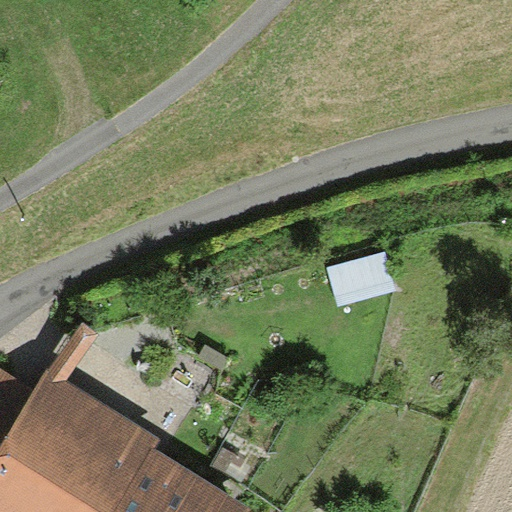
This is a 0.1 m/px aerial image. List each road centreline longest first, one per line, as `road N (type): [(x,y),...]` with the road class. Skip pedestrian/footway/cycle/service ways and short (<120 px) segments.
road 1 (unclassified): [(0,298),(149,217),(366,153),(511,125)]
road 2 (track): [(278,0),(123,126),(0,198)]
